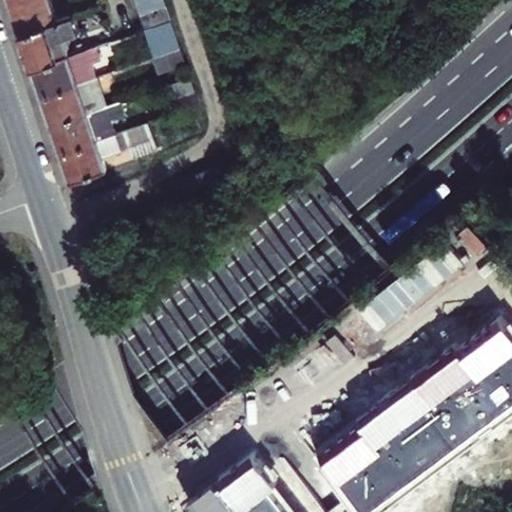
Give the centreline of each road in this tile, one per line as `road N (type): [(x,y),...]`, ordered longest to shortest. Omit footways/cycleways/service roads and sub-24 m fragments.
road 1 (trunk): [(511,51),(253,274),(0,451)]
road 2 (trunk): [(0,511),(273,323),(511,120)]
road 3 (tertiary): [(144,511),(41,200)]
road 4 (tertiary): [(41,200),(0,77)]
